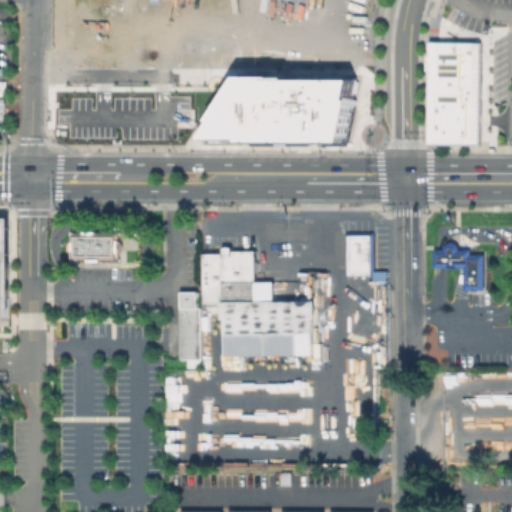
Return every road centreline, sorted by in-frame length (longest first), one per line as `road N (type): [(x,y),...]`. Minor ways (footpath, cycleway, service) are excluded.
road 1 (secondary): [(0,190),(511,191)]
road 2 (secondary): [(405,165),(118,164)]
road 3 (residential): [(405,192),(404,386)]
road 4 (tertiary): [(411,0),(405,165)]
road 5 (residential): [(31,0),(30,164)]
road 6 (residential): [(34,417),(39,301),(30,288)]
road 7 (residential): [(404,386),(405,511)]
